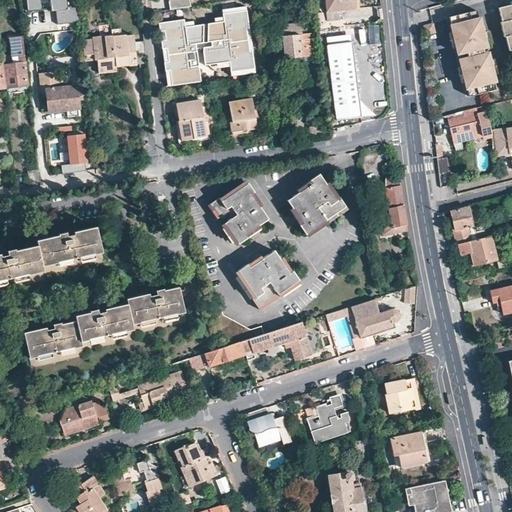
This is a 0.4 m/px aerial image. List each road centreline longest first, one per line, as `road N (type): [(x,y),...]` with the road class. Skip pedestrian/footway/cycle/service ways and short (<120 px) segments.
road 1 (residential): [(411,126),(164,167)]
road 2 (residential): [(446,337),(213,412)]
road 3 (residential): [(213,412),(63,458),(42,479),(50,511)]
road 4 (secondary): [(487,511),(446,337)]
road 5 (secondary): [(446,337),(422,211)]
road 6 (secondary): [(411,126),(397,0)]
road 7 (unknown): [(283,171),(272,187),(272,211),(315,276)]
